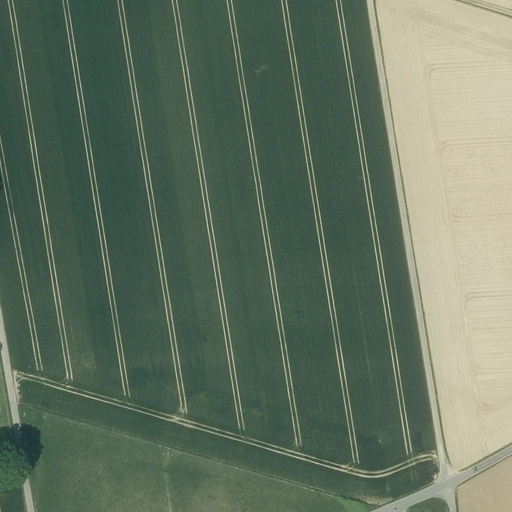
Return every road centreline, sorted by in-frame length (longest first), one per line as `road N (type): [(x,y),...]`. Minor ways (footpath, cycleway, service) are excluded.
road 1 (track): [(446,487),(369,0)]
road 2 (unclassified): [(30,511),(0,335)]
